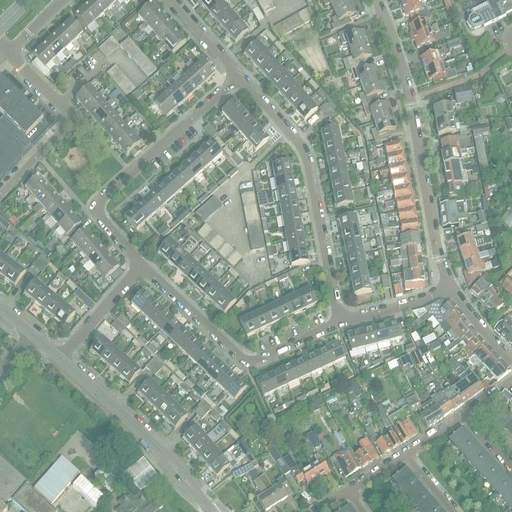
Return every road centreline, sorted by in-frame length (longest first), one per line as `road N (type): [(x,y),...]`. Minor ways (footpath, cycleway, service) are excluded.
road 1 (residential): [(445,287),(410,97),(375,0)]
road 2 (residential): [(341,320),(304,151),(237,75)]
road 3 (residential): [(237,75),(97,204),(140,265)]
road 4 (residential): [(140,265),(248,361),(341,320)]
road 5 (residential): [(211,511),(59,358)]
road 6 (residential): [(8,50),(69,121),(0,193)]
road 7 (residential): [(59,358),(140,265)]
